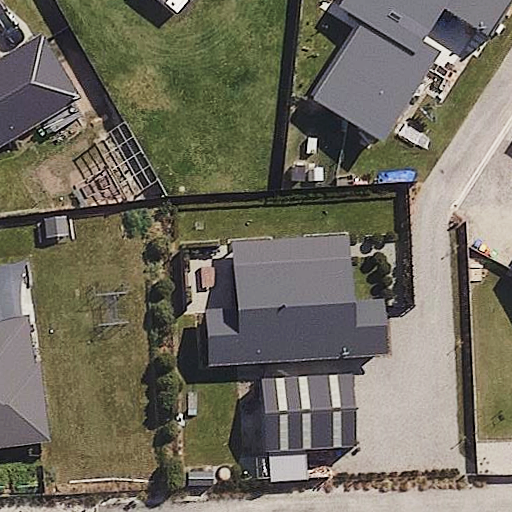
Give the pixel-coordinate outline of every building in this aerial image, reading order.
[(430,7),(486,40),(509,0),(344,0),(337,13),(356,24),(312,99),(375,136),(424,52),(409,44),(430,7)] [(0,151),(84,101),(45,34),(0,62),(0,151)] [(209,318),(213,369),(387,362),(383,307),(345,308),(343,272),(231,279),(232,317),(209,318)] [(0,455),(47,448),(29,325),(0,329),(0,455)] [(354,380),(264,385),(268,460),(360,453),(354,380)]
